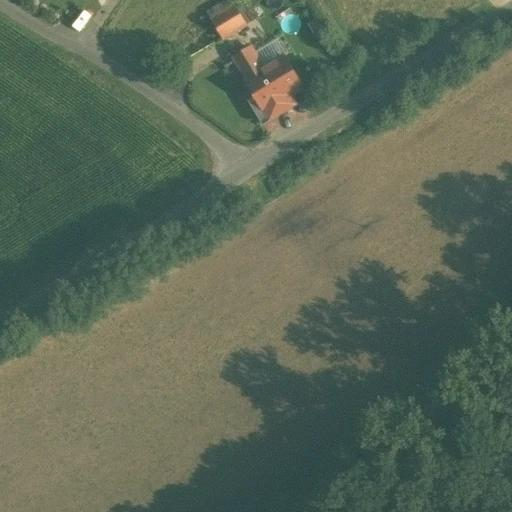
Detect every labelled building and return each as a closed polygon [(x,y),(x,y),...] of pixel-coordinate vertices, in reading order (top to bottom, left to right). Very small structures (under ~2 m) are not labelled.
[(228,0),(207,14),(210,19),(234,4),(237,2),(236,0),(228,0)] [(258,18),(246,0),(241,0),(237,2),(234,4),(246,25),(258,18)] [(234,4),(210,19),(222,39),(246,25),(234,4)] [(283,57),(263,68),(251,48),(234,58),(246,79),(245,80),(248,85),(256,97),(249,101),(263,123),(285,110),(280,101),(301,87),(283,57)] [(246,79),(234,58),(224,64),(240,90),(248,85),(245,80),(246,79)]
